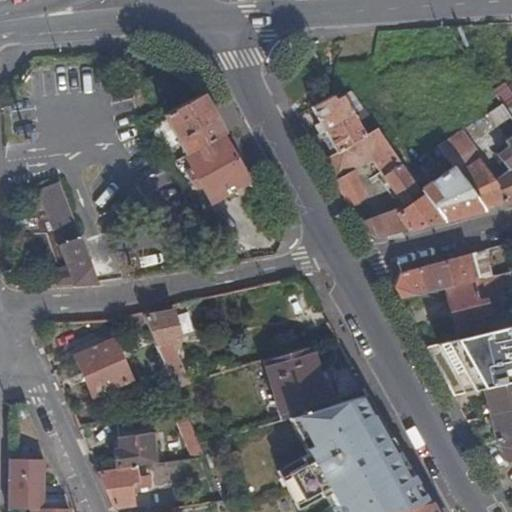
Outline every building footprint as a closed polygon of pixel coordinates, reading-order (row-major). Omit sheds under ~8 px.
[(144,54),(124,51),(123,59),(143,62),(144,58),(144,54)] [(511,106),(511,88),(506,80),(492,90),(501,104),(506,111),(511,106)] [(351,91),(343,96),(353,114),(363,108),(351,91)] [(202,94),(168,112),(164,115),(180,145),(186,156),(224,135),(202,94)] [(333,94),(330,95),(312,107),(324,130),(353,114),(343,96),(337,100),(333,94)] [(511,118),(506,111),(501,104),(486,114),(507,142),(511,138),(511,118)] [(377,128),(363,108),(353,114),(365,136),(377,128)] [(353,114),(324,130),(337,153),(365,136),(353,114)] [(164,115),(144,125),(164,154),(180,145),(164,115)] [(378,238),(443,221),(421,190),(392,148),(377,128),(365,136),(337,153),(332,156),(324,161),(350,208),(365,200),(352,173),(372,161),(406,208),(359,225),(361,229),(378,238)] [(337,153),(324,130),(319,133),(332,156),(337,153)] [(511,201),(511,138),(507,142),(511,147),(499,156),(510,170),(496,181),(460,132),(438,147),(453,167),(482,210),(511,201)] [(249,182),(224,135),(186,156),(193,170),(186,174),(194,187),(201,184),(212,203),(249,182)] [(443,221),(482,210),(453,167),(421,190),(443,221)] [(97,282),(59,182),(39,189),(71,274),(57,275),(57,285),(97,282)] [(481,251),(470,254),(477,280),(488,278),(481,251)] [(470,254),(444,262),(451,287),(469,282),(477,280),(470,254)] [(444,262),(419,268),(426,293),(451,287),(444,262)] [(426,293),(419,268),(399,273),(394,288),(401,300),(426,293)] [(477,280),(469,282),(470,286),(446,291),(456,333),(482,326),(479,314),(496,309),(491,288),(511,283),(509,273),(499,276),(499,275),(488,278),(477,280)] [(143,316),(147,327),(175,389),(187,386),(171,344),(180,341),(172,313),(143,316)] [(141,314),(112,321),(123,343),(147,327),(143,316),(141,314)] [(511,326),(427,347),(454,397),(511,382),(511,326)] [(130,384),(115,342),(75,358),(91,399),(130,384)] [(319,374),(312,347),(264,362),(282,420),(288,419),(337,404),(331,384),(335,383),(332,370),(319,374)] [(488,411),(489,416),(490,416),(511,410),(511,382),(454,397),(461,409),(486,403),(486,404),(482,406),(483,412),(488,411)] [(342,402),(335,383),(331,384),(337,404),(342,402)] [(391,437),(368,395),(342,402),(337,404),(288,419),(308,455),(284,469),(306,508),(330,495),(339,511),(400,511),(428,504),(409,469),(403,472),(385,440),(391,437)] [(511,437),(511,410),(490,416),(489,416),(491,420),(486,421),(487,427),(472,430),(481,445),(511,437)] [(148,418),(117,422),(120,450),(113,451),(116,469),(134,467),(154,465),(151,443),(157,442),(157,436),(150,437),(148,418)] [(177,424),(186,444),(197,440),(188,420),(177,424)] [(511,437),(481,445),(490,462),(511,456),(511,437)] [(193,460),(205,459),(200,446),(197,440),(186,444),(193,460)] [(25,509),(42,509),(42,459),(8,459),(8,509),(25,509)] [(116,469),(98,471),(114,507),(132,506),(129,486),(142,485),(141,479),(136,479),(134,467),(116,469)] [(306,508),(284,469),(277,472),(299,511),(306,508)]
